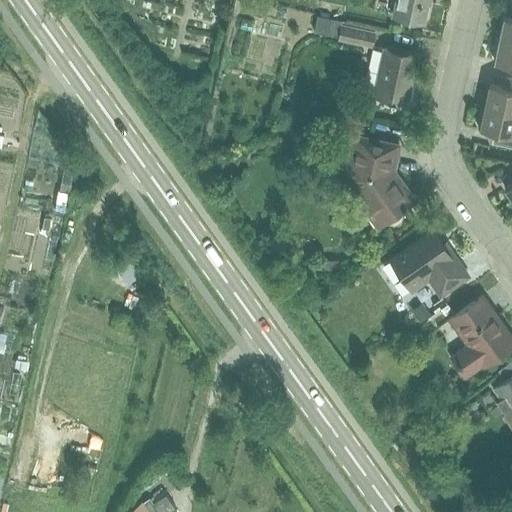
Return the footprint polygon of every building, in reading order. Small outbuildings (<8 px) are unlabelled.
[(395,0),(393,16),(424,23),(428,0),(395,0)] [(314,31),(338,36),(341,19),(317,15),(314,31)] [(511,19),(504,17),(499,39),(511,41),(511,19)] [(372,45),(375,33),(342,26),(339,38),(372,45)] [(511,64),(511,71),(511,77),(511,76),(511,41),(499,39),(494,61),(511,64)] [(408,104),(419,55),(383,48),(372,96),(408,104)] [(489,84),(484,106),(511,112),(511,76),(511,77),(508,88),(489,84)] [(511,112),(484,106),(479,128),(498,132),(496,143),(511,147),(511,112)] [(381,222),(414,198),(402,181),(400,182),(393,172),(399,144),(355,135),(345,179),(353,190),(357,187),(381,222)] [(60,184),(58,193),(66,195),(68,195),(70,186),(60,184)] [(58,193),(55,204),(64,206),(66,195),(58,193)] [(44,218),(41,229),(47,230),(50,220),(44,218)] [(440,295),(469,275),(451,251),(448,253),(432,230),(391,259),(412,290),(429,279),(440,295)] [(20,264),(20,243),(2,242),(1,264),(20,264)] [(337,260),(324,260),(324,269),(337,269),(337,260)] [(483,365),(511,344),(511,336),(482,295),(450,318),(468,344),(452,355),(466,375),(482,364),(483,365)] [(422,304),(412,311),(420,322),(425,319),(430,316),(422,304)] [(430,316),(425,319),(430,327),(446,316),(441,309),(430,316)] [(16,360),(14,368),(27,371),(29,362),(16,360)] [(511,404),(511,374),(493,388),(501,400),(506,396),(511,404)] [(457,383),(455,386),(455,389),(457,392),(461,392),(464,389),(464,385),(461,383),(457,383)] [(487,392),(479,398),(484,405),(492,399),(487,392)] [(420,425),(409,433),(414,441),(426,433),(420,425)] [(32,466),(28,482),(54,487),(63,448),(37,442),(33,461),(32,466)] [(158,511),(171,511),(177,508),(165,492),(151,502),(158,511)] [(125,511),(151,511),(142,500),(125,511)]
